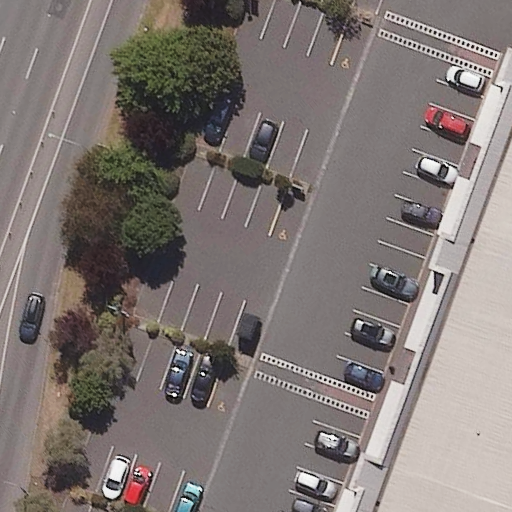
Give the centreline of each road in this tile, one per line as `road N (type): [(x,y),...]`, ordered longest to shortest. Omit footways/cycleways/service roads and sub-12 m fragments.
road 1 (trunk): [(48,19),(73,141),(31,316),(0,504)]
road 2 (trunk): [(48,19),(0,142)]
